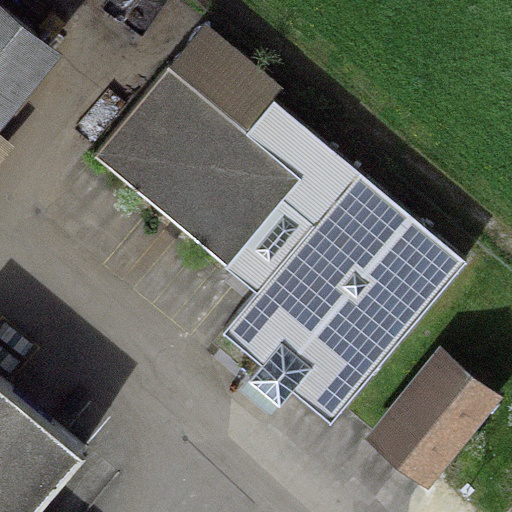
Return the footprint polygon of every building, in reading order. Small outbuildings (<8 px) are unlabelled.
[(0,0),(0,95),(48,38),(0,0)] [(300,172),(246,127),(168,62),(93,150),(225,260),(300,172)] [(300,172),(225,260),(256,286),(222,326),(261,359),(249,374),(279,399),(292,384),(330,417),(466,255),(274,94),(246,127),(300,172)] [(491,391),(441,350),(376,431),(426,472),(491,391)] [(27,511),(85,443),(0,372),(0,511),(27,511)]
